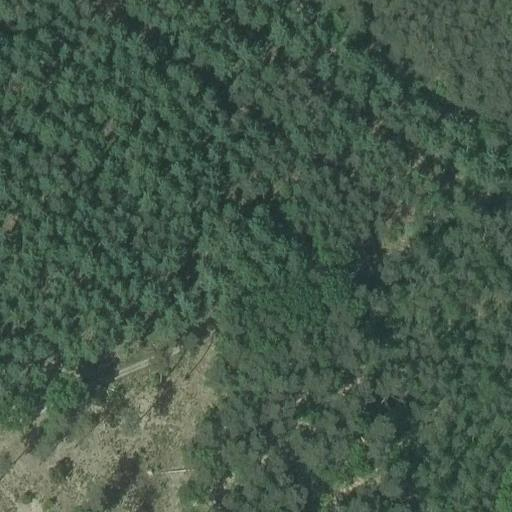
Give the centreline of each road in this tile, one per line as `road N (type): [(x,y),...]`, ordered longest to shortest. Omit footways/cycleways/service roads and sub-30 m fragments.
road 1 (track): [(47,405),(511,179)]
road 2 (track): [(511,147),(289,0)]
